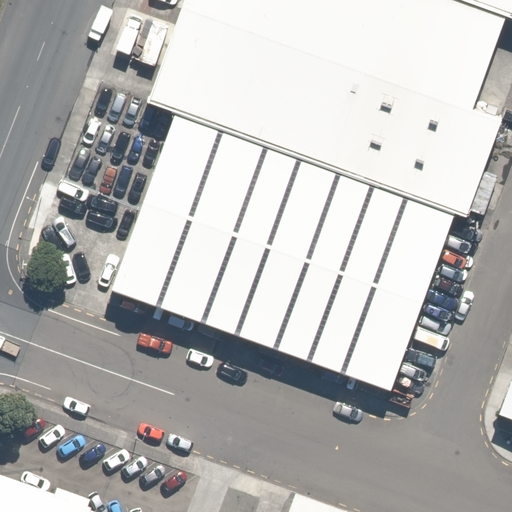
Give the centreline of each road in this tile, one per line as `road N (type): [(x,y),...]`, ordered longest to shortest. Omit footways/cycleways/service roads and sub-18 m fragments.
road 1 (unclassified): [(403,492),(0,346)]
road 2 (unclassified): [(511,225),(403,492)]
road 3 (unclassified): [(59,0),(0,157)]
